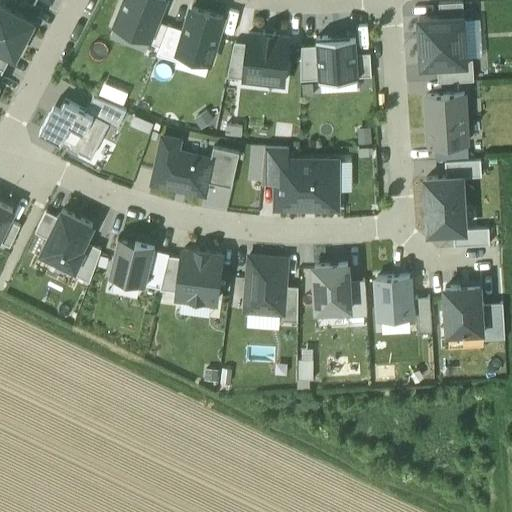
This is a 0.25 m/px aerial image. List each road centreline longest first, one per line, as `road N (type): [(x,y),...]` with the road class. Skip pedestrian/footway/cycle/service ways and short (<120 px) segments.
road 1 (track): [(0,303),(434,511)]
road 2 (residential): [(397,228),(233,228),(169,216),(3,152)]
road 3 (residential): [(389,0),(397,228)]
road 4 (residential): [(3,152),(80,0)]
